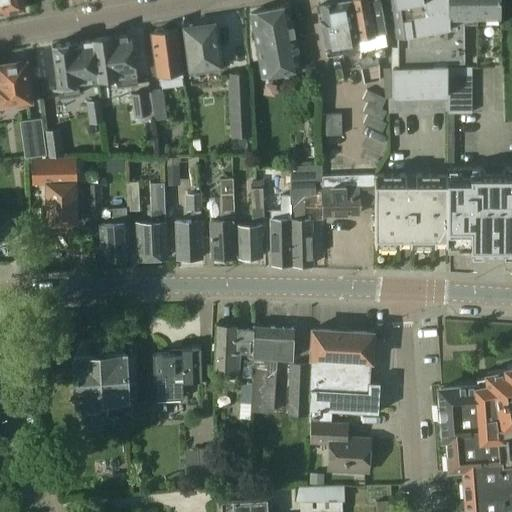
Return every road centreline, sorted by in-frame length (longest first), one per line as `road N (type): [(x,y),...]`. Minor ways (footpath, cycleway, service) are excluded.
road 1 (tertiary): [(0,296),(145,286),(405,290)]
road 2 (residential): [(405,290),(416,511)]
road 3 (residential): [(176,0),(0,38)]
road 4 (unknown): [(304,0),(316,45),(353,104),(352,140)]
road 5 (residential): [(47,511),(0,375)]
